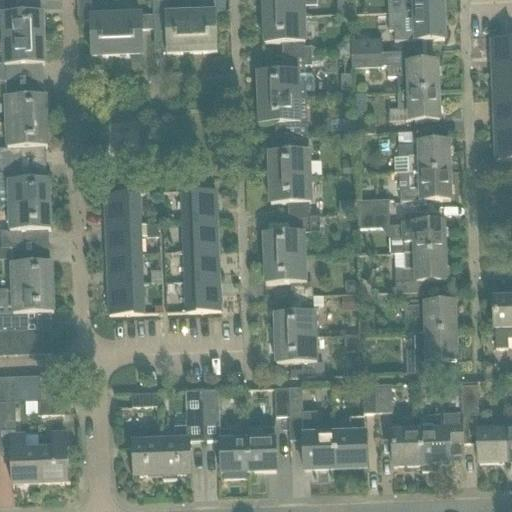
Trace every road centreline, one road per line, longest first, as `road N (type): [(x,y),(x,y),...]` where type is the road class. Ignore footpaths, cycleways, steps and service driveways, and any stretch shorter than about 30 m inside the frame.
road 1 (residential): [(69,0),(85,364)]
road 2 (residential): [(99,511),(95,397),(85,364)]
